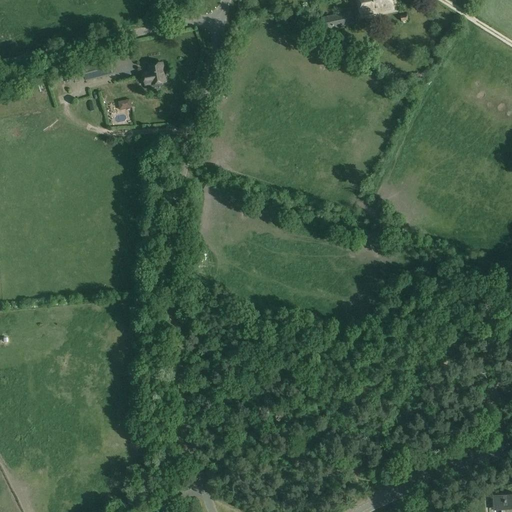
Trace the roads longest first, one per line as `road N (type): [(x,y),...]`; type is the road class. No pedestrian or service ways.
road 1 (unclassified): [(212,511),(184,410),(173,270),(179,190),(222,16)]
road 2 (unclassified): [(0,65),(222,16)]
road 3 (tertiary): [(356,511),(511,447)]
